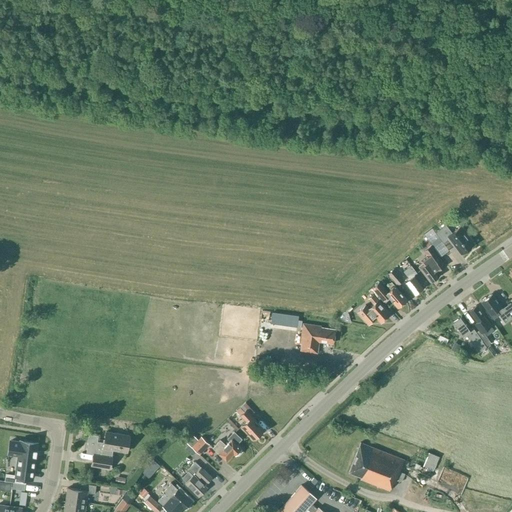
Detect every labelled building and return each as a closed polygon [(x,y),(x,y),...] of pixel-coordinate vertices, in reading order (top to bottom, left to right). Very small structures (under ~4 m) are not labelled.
[(506,136),(490,134),(489,144),(504,147),(506,136)] [(435,230),(443,240),(449,235),(461,251),(473,241),(460,224),(452,230),(446,222),(435,230)] [(423,251),(428,257),(418,264),(430,279),(439,273),(434,265),(442,259),(432,244),(423,251)] [(414,275),(416,273),(417,273),(411,266),(403,271),(409,279),(404,282),(413,294),(423,286),(414,275)] [(403,279),(393,268),(387,273),(397,285),(403,279)] [(384,302),(389,298),(397,307),(406,299),(391,282),(384,287),(379,281),(371,287),(384,302)] [(481,301),(490,315),(493,318),(499,314),(505,322),(511,317),(511,305),(510,303),(502,309),(501,307),(491,294),(486,297),(485,297),(483,299),(482,300),(481,301)] [(365,304),(356,312),(368,325),(376,317),(380,322),(390,314),(378,300),(373,295),(369,298),(373,304),(369,308),(365,304)] [(482,340),(486,346),(490,342),(482,331),(491,325),(485,317),(476,305),(468,310),(477,322),(476,323),(480,329),(476,332),(482,340)] [(296,325),(298,316),(280,312),(278,321),(296,325)] [(481,341),(482,340),(476,332),(472,327),(470,328),(461,316),(452,323),(461,336),(465,333),(470,339),(469,340),(473,346),(474,346),(478,351),(485,346),(481,341)] [(333,343),(335,329),(321,327),(321,326),(302,323),(299,343),(301,343),(300,350),(317,353),(319,341),(333,343)] [(448,339),(438,334),(436,340),(445,344),(448,339)] [(252,438),(262,429),(254,420),(255,419),(251,415),(250,415),(246,411),(242,415),(245,420),(240,424),(252,438)] [(126,452),(129,435),(106,431),(104,442),(97,441),(98,435),(89,434),(86,453),(93,454),(91,466),(109,469),(112,449),(126,452)] [(238,455),(241,452),(241,450),(240,449),(241,448),(236,444),(241,439),(234,431),(227,439),(229,441),(225,446),(219,440),(212,448),(217,453),(226,461),(233,453),(235,455),(235,454),(236,455),(238,455)] [(198,439),(193,435),(186,443),(188,444),(184,448),(192,456),(196,452),(199,455),(209,444),(201,436),(198,439)] [(32,478),(37,443),(20,441),(20,442),(10,441),(8,454),(18,455),(15,476),(32,478)] [(362,477),(361,479),(389,490),(393,482),(394,483),(395,480),(401,482),(404,473),(399,471),(404,459),(360,442),(348,472),(362,477)] [(428,452),(422,467),(433,471),(439,456),(428,452)] [(152,458),(149,462),(155,467),(158,463),(152,458)] [(184,483),(198,496),(207,487),(205,485),(211,477),(195,462),(187,470),(188,471),(181,478),(186,482),(184,483)] [(440,468),(436,483),(460,490),(464,475),(440,468)] [(25,483),(13,481),(12,488),(24,490),(25,483)] [(67,488),(65,500),(85,503),(87,493),(94,494),(96,485),(81,483),(80,490),(67,488)] [(162,505),(169,511),(177,511),(182,507),(183,508),(187,508),(191,504),(190,501),(177,489),(171,483),(163,492),(164,493),(158,500),(163,505),(162,505)] [(323,511),(318,507),(317,509),(310,503),(315,498),(301,485),(277,511),(323,511)] [(155,511),(158,511),(162,508),(149,496),(144,501),(155,511)] [(123,511),(130,503),(122,498),(111,511),(123,511)] [(65,511),(84,511),(85,503),(65,500),(64,511),(65,511)]
